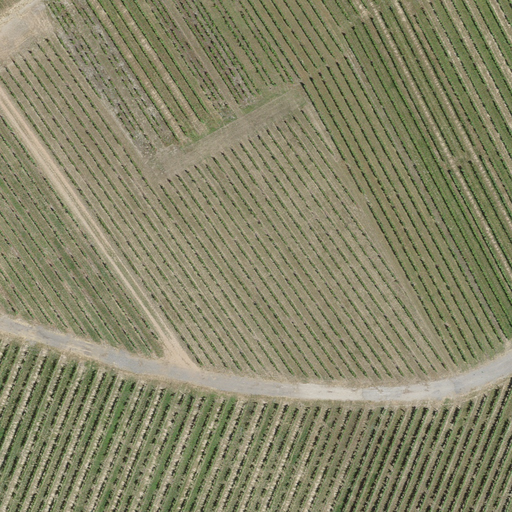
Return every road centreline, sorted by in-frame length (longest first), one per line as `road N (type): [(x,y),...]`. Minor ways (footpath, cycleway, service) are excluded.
road 1 (track): [(0,317),(110,353),(299,388),(414,394),(511,355)]
road 2 (track): [(187,368),(0,91)]
